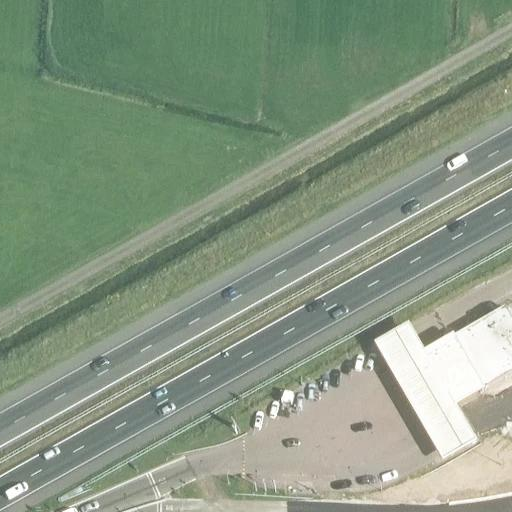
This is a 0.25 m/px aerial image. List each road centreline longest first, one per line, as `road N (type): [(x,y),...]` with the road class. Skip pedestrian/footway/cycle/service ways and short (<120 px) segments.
road 1 (motorway): [(511,142),(0,430)]
road 2 (unclassified): [(0,319),(511,31)]
road 3 (motorway): [(0,498),(511,217)]
